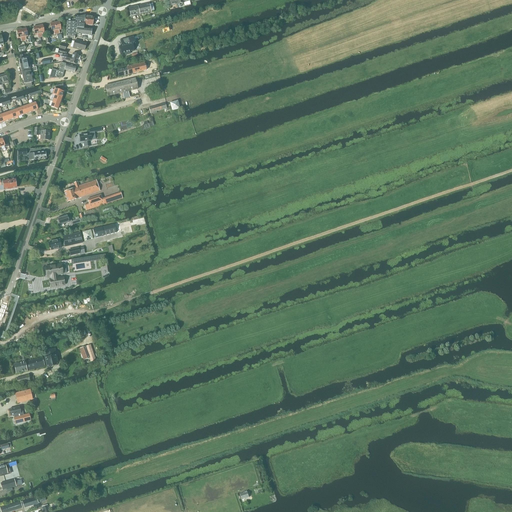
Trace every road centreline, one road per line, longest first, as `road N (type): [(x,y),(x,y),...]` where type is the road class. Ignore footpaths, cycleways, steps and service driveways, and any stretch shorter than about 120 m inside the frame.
road 1 (track): [(0,342),(43,317),(104,309),(511,170)]
road 2 (tertiary): [(6,297),(66,122)]
